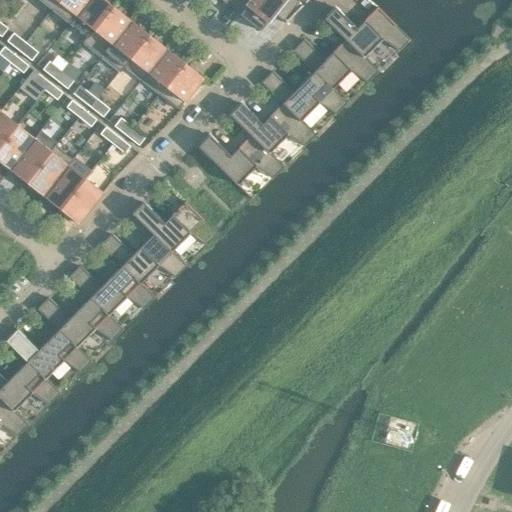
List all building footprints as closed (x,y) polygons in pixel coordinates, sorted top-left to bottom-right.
[(57,0),(40,0),(51,9),(57,0)] [(86,0),(57,0),(51,9),(69,23),(86,0)] [(112,5),(105,0),(86,0),(69,23),(85,36),(81,42),(82,43),(112,5)] [(249,0),(238,14),(259,30),(272,13),(282,20),(298,1),(296,0),(249,0)] [(130,19),(112,5),(82,43),(100,57),(130,19)] [(323,18),(344,39),(344,38),(363,57),(363,56),(381,39),(398,50),(410,39),(376,6),(355,27),(334,7),(323,18)] [(147,33),(130,19),(100,57),(118,71),(147,33)] [(18,50),(25,42),(12,32),(6,40),(18,50)] [(165,48),(147,33),(118,71),(119,72),(124,66),(140,79),(165,48)] [(291,50),(312,71),(313,70),(331,88),(332,88),(349,70),(366,82),(378,70),(363,56),(363,57),(344,38),(344,39),(324,59),(302,39),(291,50)] [(30,60),(37,51),(25,42),(18,50),(30,60)] [(0,54),(10,63),(15,55),(3,46),(0,49),(0,54)] [(183,62),(165,48),(140,79),(158,93),(183,62)] [(22,72),(28,65),(15,55),(10,63),(22,72)] [(54,78),(61,70),(48,60),(41,69),(54,78)] [(183,62),(158,93),(177,108),(202,77),(183,62)] [(66,88),(73,80),(61,70),(54,78),(66,88)] [(313,70),(312,71),(292,91),(271,70),(260,82),(281,103),(281,102),(300,120),(318,102),(335,114),(346,102),(332,88),(331,88),(313,70)] [(44,89),(49,82),(37,72),(31,80),(44,89)] [(56,99),(62,92),(49,82),(44,89),(56,99)] [(89,107),(96,98),(84,88),(77,97),(89,107)] [(102,116),(109,108),(96,98),(89,107),(102,116)] [(78,116),(83,109),(71,99),(65,107),(78,116)] [(228,114),(249,135),(250,134),(268,152),(269,152),(286,134),(303,146),(315,134),(300,120),(281,102),(281,103),(261,123),(240,102),(228,114)] [(90,126),(96,119),(83,109),(78,116),(90,126)] [(0,144),(16,124),(0,110),(0,144)] [(125,135),(132,126),(120,117),(113,125),(125,135)] [(16,124),(0,144),(0,161),(8,169),(33,137),(16,124)] [(111,143),(117,136),(105,126),(99,133),(111,143)] [(138,145),(144,136),(132,126),(125,135),(138,145)] [(249,135),(229,155),(208,134),(197,146),(236,185),(255,166),(272,178),(283,166),(269,152),(268,152),(250,134),(249,135)] [(124,153),(129,146),(117,136),(111,143),(124,153)] [(25,182),(55,145),(53,144),(49,150),(33,137),(8,169),(25,182)] [(42,195),(72,158),(55,145),(25,182),(42,195)] [(68,165),(73,159),(72,158),(42,195),(59,209),(84,177),(68,165)] [(84,177),(59,209),(77,223),(102,191),(84,177)] [(184,200),(163,222),(142,201),(130,213),(151,233),(152,233),(171,251),(171,250),(188,233),(206,245),(217,233),(184,200)] [(152,233),(151,233),(131,254),(110,233),(99,244),(120,265),(121,265),(139,283),(140,282),(157,265),(174,277),(186,265),(171,250),(171,251),(152,233)] [(67,276),(88,297),(89,297),(107,315),(108,314),(125,297),(143,308),(154,297),(140,282),(139,283),(121,265),(120,265),(100,286),(79,265),(67,276)] [(76,347),(77,346),(94,328),(111,340),(123,329),(108,314),(107,315),(89,297),(88,297),(68,317),(47,297),(36,308),(57,329),(57,328),(76,347)] [(4,340),(25,361),(26,360),(44,378),(45,378),(62,360),(80,372),(91,361),(77,346),(76,347),(57,328),(57,329),(37,349),(16,328),(4,340)] [(26,360),(25,361),(5,381),(0,375),(0,397),(13,410),(14,410),(31,392),(48,404),(60,392),(45,378),(44,378),(26,360)] [(0,424),(17,436),(28,424),(14,410),(13,410),(0,397),(0,424)]
